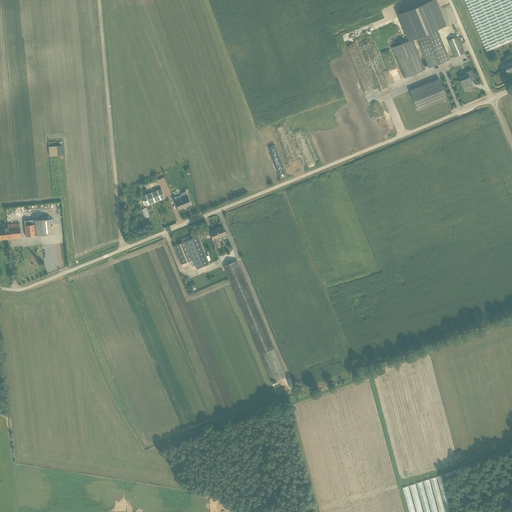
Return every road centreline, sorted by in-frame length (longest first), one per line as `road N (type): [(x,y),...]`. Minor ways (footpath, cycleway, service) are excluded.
road 1 (unclassified): [(492,95),(21,290),(0,288)]
road 2 (unknown): [(123,247),(99,0)]
